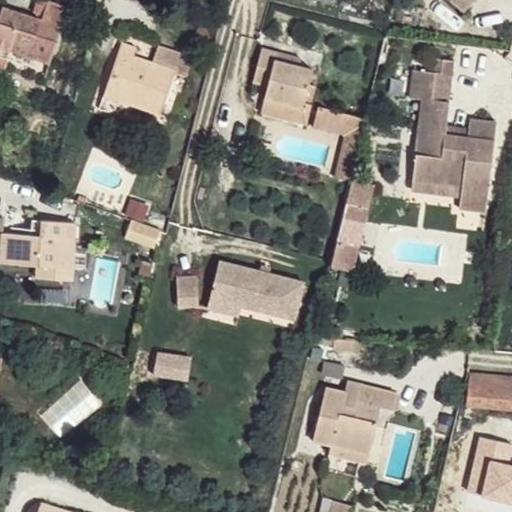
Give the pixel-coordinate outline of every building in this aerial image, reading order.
[(446,0),(463,14),(475,0),(446,0)] [(0,49),(9,52),(49,66),(62,28),(3,9),(0,17),(0,49)] [(122,44),(104,98),(159,116),(176,71),(163,66),(161,68),(134,59),(138,49),(122,44)] [(0,49),(0,59),(6,62),(9,52),(0,49)] [(293,65),(295,59),(262,50),(253,84),(267,88),(265,100),(302,109),(312,70),(299,67),(293,65)] [(301,59),(295,59),(293,65),(299,67),(301,59)] [(455,62),(433,59),(432,73),(454,76),(455,62)] [(429,100),(432,73),(416,71),(412,101),(423,103),(413,181),(462,187),(460,209),(488,213),(498,123),(472,120),(470,132),(470,137),(447,136),(448,127),(451,103),(429,100)] [(454,76),(432,73),(429,100),(451,103),(454,76)] [(302,109),(265,100),(261,114),(306,125),(310,111),(302,109)] [(335,176),(350,180),(365,118),(319,107),(314,126),(347,135),(335,176)] [(470,132),(448,127),(447,136),(470,137),(470,132)] [(373,186),(351,181),(346,204),(367,210),(373,186)] [(462,187),(413,181),(412,191),(461,197),(462,187)] [(341,226),(361,232),(365,220),(344,215),(341,226)] [(33,219),(30,235),(41,235),(42,220),(40,219),(33,219)] [(153,245),(158,228),(128,219),(123,236),(153,245)] [(30,235),(2,232),(1,242),(0,260),(37,264),(55,265),(55,272),(73,274),(76,222),(42,220),(41,235),(30,235)] [(358,248),(337,242),(331,268),(352,273),(358,248)] [(305,281),(220,260),(211,298),(296,318),(305,281)] [(72,281),(73,274),(55,272),(55,265),(37,264),(36,277),(72,281)] [(197,276),(177,277),(178,307),(199,306),(197,276)] [(296,318),(211,298),(206,318),(238,325),(240,314),(294,327),(296,318)] [(157,351),(153,375),(187,380),(190,356),(157,351)] [(511,376),(472,373),(467,404),(511,408),(511,376)] [(313,441),(332,445),(368,454),(381,406),(391,409),(396,392),(349,380),(346,391),(326,387),(313,441)] [(368,454),(332,445),(329,454),(366,463),(368,454)] [(41,501),(37,511),(74,511),(41,501)]
